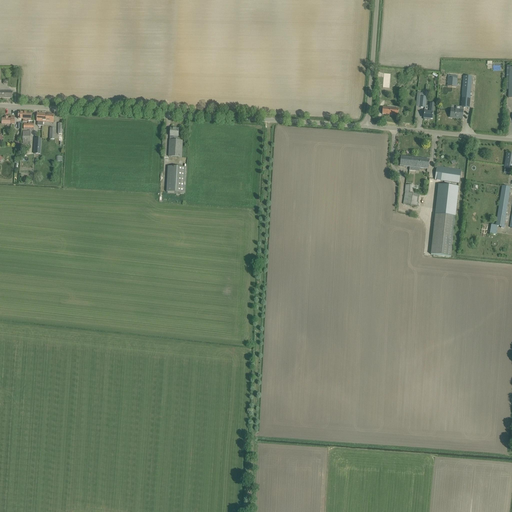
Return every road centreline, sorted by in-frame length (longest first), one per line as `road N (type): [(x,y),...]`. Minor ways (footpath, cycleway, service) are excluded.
road 1 (track): [(249,511),(269,119)]
road 2 (unclassified): [(367,126),(0,104)]
road 3 (unclassified): [(511,139),(367,126)]
road 4 (unclassified): [(367,126),(376,0)]
